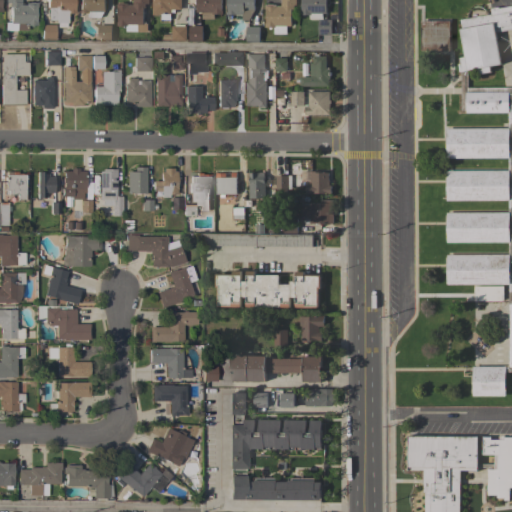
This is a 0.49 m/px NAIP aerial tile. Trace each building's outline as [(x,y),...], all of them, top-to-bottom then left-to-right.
[(5,0),(20,0),(20,5),(25,5),(25,3),(28,3),(28,2),(33,2),(33,3),(36,3),(36,8),(35,8),(35,25),(27,25),(26,30),(16,30),(16,31),(4,31),(4,22),(9,22),(10,7),(8,7),(8,2),(5,2),(5,0)] [(73,0),(73,10),(74,10),(74,13),(67,13),(67,23),(66,23),(65,27),(56,27),(56,23),(55,23),(55,20),(46,20),(46,0),(73,0)] [(88,17),(88,13),(78,13),(78,9),(79,9),(79,0),(105,0),(105,12),(104,12),(101,18),(88,17)] [(149,0),(149,4),(145,4),(145,8),(143,8),(143,23),(147,23),(147,32),(126,31),(126,26),(116,25),(116,22),(118,22),(118,8),(117,7),(117,3),(120,3),(120,2),(125,3),(128,3),(128,4),(133,5),(133,0),(149,0)] [(152,0),(181,0),(181,10),(175,9),(175,13),(171,13),(171,14),(170,14),(170,20),(161,20),(161,15),(152,15),(152,0)] [(201,19),(202,12),(196,12),(196,0),(221,0),(221,10),(222,10),(222,14),(214,14),(214,19),(201,19)] [(227,20),(227,15),(226,15),(226,12),(227,12),(227,0),(254,0),(254,11),(249,20),(227,20)] [(296,0),(296,5),(294,5),(294,9),(291,9),(291,26),(286,26),(286,34),(275,34),(275,32),(274,32),(274,27),(271,27),(271,29),(269,29),(269,27),(264,27),(265,23),(266,23),(266,9),(265,9),(265,5),(268,5),(268,4),(273,4),(273,5),(276,5),(276,6),(281,6),(281,0),(296,0)] [(309,19),(309,15),(307,15),(307,17),(304,17),(304,15),(300,15),(300,11),(301,11),(301,0),(326,0),(326,13),(322,13),(322,19),(309,19)] [(511,372),(505,372),(505,396),(473,396),(473,366),(504,366),(504,365),(509,365),(509,305),(508,305),(508,285),(446,284),(446,255),(508,255),(508,242),(446,242),(446,212),(508,213),(508,200),(446,200),(446,170),(508,170),(508,158),(446,158),(446,129),(508,129),(508,113),(465,113),(465,110),(461,110),(461,72),(459,72),(457,64),(459,64),(458,58),(465,56),(460,29),(462,29),(460,20),(491,14),(490,8),(498,7),(498,8),(511,5),(511,372)] [(318,19),(332,19),(331,35),(318,35),(318,19)] [(450,50),(420,50),(420,21),(450,21),(450,50)] [(41,39),(41,24),(55,25),(54,40),(41,39)] [(111,40),(98,40),(98,25),(111,25),(111,40)] [(172,40),(172,41),(163,41),(164,34),(171,34),(171,26),(186,26),(186,41),(172,40)] [(188,41),(189,26),(202,26),(202,41),(188,41)] [(246,26),(259,27),(259,42),(246,42),(246,26)] [(45,65),(44,51),(58,51),(58,65),(45,65)] [(214,66),(214,61),(212,61),(212,55),(214,55),(214,53),(226,53),(226,52),(241,52),(241,53),(243,53),(243,66),(214,66)] [(205,53),(205,72),(195,72),(195,81),(187,81),(187,75),(186,75),(186,68),(182,68),(182,56),(186,55),(186,53),(205,53)] [(1,54),(22,54),(22,56),(25,55),(25,60),(22,60),(22,62),(27,62),(27,75),(13,75),(14,90),(24,90),(24,105),(0,105),(0,75),(1,75),(1,73),(1,54)] [(266,107),(259,107),(259,105),(246,105),(246,82),(249,82),(249,70),(248,70),(248,54),(264,54),(264,70),(263,70),(264,82),(266,82),(266,107)] [(63,66),(73,66),(73,81),(83,81),(82,70),(75,70),(75,55),(89,55),(89,70),(88,70),(89,97),(89,103),(81,103),(81,105),(69,106),(69,102),(63,102),(63,66)] [(91,56),(102,55),(102,69),(91,69),(91,56)] [(181,69),(170,69),(170,55),(181,56),(181,69)] [(300,86),(300,77),(310,77),(310,63),(313,63),(313,56),(326,56),(326,68),(330,68),(330,79),(328,79),(328,86),(300,86)] [(133,57),(151,57),(151,62),(150,62),(150,71),(134,71),(133,57)] [(286,71),(275,71),(275,58),(286,58),(286,71)] [(118,86),(118,93),(115,93),(115,105),(102,105),(92,105),(92,86),(100,86),(100,85),(90,85),(90,72),(110,72),(110,69),(118,69),(118,86)] [(180,106),(154,106),(154,75),(180,75),(180,106)] [(31,80),(45,80),(45,78),(50,78),(50,80),(51,80),(51,102),(51,105),(39,105),(38,106),(35,106),(34,105),(31,105),(31,80)] [(149,106),(133,107),(133,104),(123,104),(123,84),(126,84),(126,78),(129,78),(132,78),(135,78),(135,81),(149,81),(149,106)] [(217,80),(225,80),(225,79),(227,79),(227,80),(234,80),(234,89),(235,89),(235,93),(234,93),(234,103),(233,103),(233,107),(227,107),(227,108),(217,108),(217,80)] [(212,111),(204,111),(204,113),(185,113),(185,99),(184,99),(184,86),(185,86),(185,83),(189,83),(189,86),(200,86),(200,98),(203,98),(203,95),(205,95),(205,97),(212,97),(212,111)] [(303,105),(290,105),(290,91),(303,91),(303,105)] [(305,114),(305,107),(308,106),(308,91),(329,91),(329,100),(330,100),(330,103),(329,103),(329,114),(305,114)] [(145,194),(126,194),(126,172),(133,172),(133,167),(145,167),(145,194)] [(78,168),(78,171),(85,171),(84,193),(82,193),(82,199),(71,199),(71,197),(61,197),(61,187),(63,187),(63,183),(62,183),(62,178),(63,178),(63,171),(69,171),(70,168),(78,168)] [(152,181),(160,181),(160,172),(163,172),(162,168),(173,168),(173,172),(176,172),(176,194),(168,195),(168,197),(160,197),(160,191),(152,191),(152,181)] [(99,171),(102,171),(102,169),(115,169),(115,196),(121,196),(121,216),(111,216),(111,200),(110,200),(110,206),(101,206),(101,200),(99,200),(99,171)] [(309,193),(309,185),(301,185),(301,171),(319,171),(319,172),(328,172),(328,180),(329,180),(329,186),(331,186),(331,193),(309,193)] [(24,200),(16,200),(16,194),(4,194),(4,182),(5,182),(5,180),(4,180),(4,177),(5,177),(5,175),(11,175),(11,172),(16,172),(16,173),(22,173),(22,175),(24,175),(24,200)] [(37,172),(53,172),(53,193),(44,193),(44,198),(37,198),(37,172)] [(217,194),(216,173),(225,173),(225,177),(231,177),(231,172),(236,172),(236,194),(217,194)] [(249,198),(248,182),(249,182),(249,177),(248,177),(248,172),(264,172),(264,183),(265,183),(265,198),(249,198)] [(208,211),(199,211),(199,206),(194,206),(194,202),(190,202),(190,192),(188,192),(188,184),(190,184),(190,176),(196,176),(196,173),(201,173),(201,174),(203,174),(203,173),(206,173),(206,174),(208,174),(208,211)] [(291,189),(276,189),(275,176),(291,175),(291,189)] [(169,197),(182,197),(182,209),(169,209),(169,197)] [(152,211),(140,211),(140,199),(152,200),(152,211)] [(91,200),(90,213),(89,217),(81,217),(81,213),(80,213),(80,200),(91,200)] [(333,224),(310,224),(310,217),(301,217),(302,204),(310,204),(310,203),(321,203),(321,200),(333,200),(333,224)] [(183,216),(183,204),(194,204),(194,216),(183,216)] [(243,219),(232,219),(232,207),(243,207),(243,219)] [(283,233),(283,220),(297,220),(297,233),(283,233)] [(204,246),(204,234),(255,234),(255,225),(264,225),(264,234),(312,235),(312,247),(204,246)] [(0,234),(1,234),(1,236),(15,236),(15,257),(16,257),(16,265),(6,265),(6,266),(0,266),(0,234)] [(161,266),(161,267),(150,267),(150,260),(150,255),(149,255),(149,251),(135,251),(125,251),(126,235),(137,235),(137,236),(166,237),(166,244),(176,240),(184,262),(170,267),(161,266)] [(61,259),(63,246),(63,236),(72,236),(72,237),(88,237),(88,236),(99,236),(99,250),(89,250),(89,266),(63,266),(61,259)] [(56,300),(57,299),(44,295),(49,276),(42,274),(44,266),(67,272),(64,282),(64,286),(79,290),(75,305),(56,300)] [(156,292),(171,287),(171,285),(171,284),(167,272),(175,269),(175,270),(183,267),(183,268),(190,266),(195,280),(188,282),(193,295),(180,300),(181,301),(161,308),(156,292)] [(321,288),(319,288),(319,308),(295,307),(295,297),(290,297),(290,308),(246,307),(246,297),(241,297),(241,307),(217,307),(217,287),(215,287),(216,274),(233,274),(233,271),(241,271),(241,281),(246,281),(246,271),(255,271),(255,275),(279,275),(279,284),(290,284),(290,281),(296,281),(296,271),(304,272),(304,274),(321,275),(321,288)] [(17,302),(0,302),(0,273),(24,273),(24,284),(21,284),(21,296),(17,302)] [(474,301),(474,286),(503,286),(503,301),(474,301)] [(44,322),(36,322),(36,306),(45,306),(45,300),(54,300),(54,306),(69,306),(69,309),(71,309),(71,310),(75,310),(75,324),(88,324),(89,340),(69,340),(69,339),(68,339),(68,340),(62,340),(62,339),(55,339),(55,326),(47,326),(44,323),(44,322)] [(0,309),(2,309),(2,310),(15,310),(15,328),(23,328),(23,338),(6,338),(6,340),(3,340),(3,339),(0,339),(0,309)] [(149,342),(149,327),(166,327),(166,313),(182,312),(182,311),(186,311),(186,312),(196,312),(196,325),(182,325),(182,341),(149,342)] [(301,340),(301,324),(299,324),(299,316),(313,316),(324,317),(324,326),(318,326),(318,332),(322,332),(322,340),(301,340)] [(286,346),(273,346),(274,329),(287,330),(286,346)] [(89,376),(56,377),(56,358),(46,358),(46,347),(63,347),(63,343),(69,343),(69,348),(72,348),(72,358),(72,362),(89,362),(89,376)] [(0,378),(0,346),(6,346),(6,347),(23,347),(23,358),(15,358),(15,377),(4,377),(4,378),(0,378)] [(166,367),(165,367),(165,363),(148,363),(148,348),(181,348),(181,369),(190,369),(190,377),(172,377),(172,379),(169,379),(169,378),(166,378),(166,367)] [(232,381),(232,374),(230,374),(230,356),(265,356),(265,358),(303,358),(303,356),(321,356),(321,382),(303,382),(303,371),(265,371),(265,382),(232,381)] [(202,381),(202,365),(216,365),(215,381),(202,381)] [(0,381),(2,381),(2,382),(16,383),(16,393),(24,394),(24,403),(20,403),(20,411),(7,411),(7,412),(4,412),(4,411),(0,411),(0,381)] [(47,403),(56,403),(56,383),(70,383),(70,382),(89,382),(89,397),(73,397),(73,400),(71,400),(71,406),(72,406),(72,412),(68,412),(68,413),(65,413),(65,412),(55,412),(55,411),(47,411),(47,403)] [(185,403),(186,403),(186,415),(176,415),(176,416),(169,416),(168,401),(151,401),(151,385),(171,385),(171,386),(184,385),(185,403)] [(305,406),(305,395),(309,395),(309,389),(332,389),(332,393),(337,393),(336,402),(332,402),(332,406),(305,406)] [(228,499),(228,476),(229,476),(229,469),(228,469),(228,425),(230,425),(230,415),(228,415),(228,393),(246,393),(246,415),(244,415),(244,419),(255,419),(255,428),(259,428),(259,420),(281,420),(281,428),(284,428),(284,420),(306,420),(306,428),(310,428),(310,420),(321,420),(321,447),(321,450),(246,449),(246,469),(243,469),(243,475),(244,475),(244,481),(249,481),(249,477),(275,478),(275,480),(276,480),(276,481),(288,482),(288,478),(315,478),(315,482),(321,482),(321,500),(228,499)] [(253,407),(253,393),(267,393),(267,407),(253,407)] [(281,407),(281,406),(277,406),(277,393),(295,393),(295,407),(281,407)] [(145,451),(151,438),(160,443),(166,428),(192,440),(183,459),(181,458),(177,466),(145,451)] [(477,437),(477,464),(494,464),(494,454),(482,454),(482,437),(490,437),(490,439),(499,440),(499,436),(503,436),(503,437),(511,437),(511,487),(510,487),(510,500),(504,500),(504,497),(497,497),(497,495),(487,495),(487,467),(477,467),(477,470),(460,470),(459,511),(424,511),(425,492),(423,492),(423,470),(408,470),(408,436),(477,437)] [(60,462),(60,470),(59,470),(59,484),(47,484),(47,495),(28,495),(28,485),(17,485),(17,469),(28,469),(28,467),(39,467),(43,467),(43,462),(60,462)] [(156,493),(149,487),(141,497),(131,488),(130,489),(114,475),(125,463),(138,474),(148,462),(154,468),(167,480),(156,493)] [(12,486),(0,486),(0,463),(12,463),(12,486)] [(92,487),(85,487),(85,485),(65,486),(65,473),(62,473),(62,467),(64,467),(64,465),(79,465),(79,469),(82,469),(82,470),(105,470),(106,485),(110,485),(112,495),(108,495),(108,498),(92,498),(92,487)]
